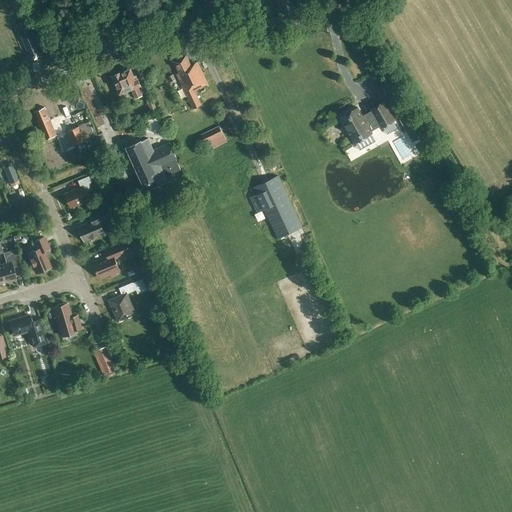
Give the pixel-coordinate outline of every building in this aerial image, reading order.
[(349,31),(340,32),(341,47),(349,46),(349,31)] [(31,59),(42,54),(33,32),(21,36),(31,59)] [(191,65),(186,55),(173,61),(179,74),(177,75),(194,110),(202,106),(195,91),(209,85),(198,61),(191,65)] [(131,69),(113,75),(117,87),(116,87),(119,94),(132,89),(135,98),(142,95),(138,87),(141,86),(139,82),(136,83),(131,69)] [(146,102),(151,113),(156,111),(152,100),(146,102)] [(340,117),(355,143),(373,134),(371,132),(381,126),(382,128),(395,121),(392,115),(400,110),(396,103),(388,107),(385,102),(371,109),(372,111),(363,116),(358,107),(340,117)] [(93,106),(81,111),(85,121),(97,117),(93,106)] [(45,107),(35,111),(33,112),(37,120),(35,120),(38,128),(39,127),(45,140),(56,135),(53,128),(54,128),(45,107)] [(412,143),(420,139),(411,124),(404,128),(412,143)] [(201,135),(209,151),(226,142),(218,126),(201,135)] [(67,132),(73,147),(84,142),(78,127),(67,132)] [(141,140),(127,147),(147,189),(168,179),(166,176),(181,169),(176,159),(179,158),(171,142),(154,150),(148,138),(142,141),(141,140)] [(19,160),(13,163),(19,177),(25,175),(19,160)] [(10,183),(18,180),(11,165),(4,168),(10,183)] [(81,187),(65,194),(71,207),(89,200),(86,192),(92,189),(90,184),(92,183),(89,176),(78,181),(81,187)] [(302,227),(278,176),(254,187),(278,238),(302,227)] [(95,184),(99,185),(101,183),(102,179),(100,177),(96,177),(94,178),(93,182),(95,184)] [(97,199),(100,206),(107,203),(104,196),(97,199)] [(103,211),(90,216),(93,222),(79,227),(85,241),(104,233),(100,223),(106,220),(103,211)] [(28,253),(35,272),(49,266),(43,250),(49,248),(44,237),(33,241),(37,249),(28,253)] [(121,273),(115,260),(132,253),(126,240),(103,249),(106,256),(92,262),(100,280),(109,276),(110,278),(121,273)] [(3,253),(4,256),(6,263),(1,265),(6,282),(16,278),(12,267),(19,265),(14,250),(3,253)] [(148,270),(145,265),(135,269),(137,275),(148,270)] [(142,279),(133,282),(119,288),(122,295),(110,300),(118,321),(135,314),(127,294),(136,290),(138,294),(146,291),(142,279)] [(71,317),(67,304),(54,307),(59,327),(69,324),(71,330),(80,327),(77,315),(71,317)] [(9,321),(13,335),(28,330),(33,347),(45,343),(38,320),(31,322),(29,315),(9,321)] [(284,361),(286,366),(297,361),(294,356),(284,361)] [(70,374),(61,373),(60,382),(69,383),(70,374)] [(56,383),(49,377),(43,384),(50,390),(56,383)]
